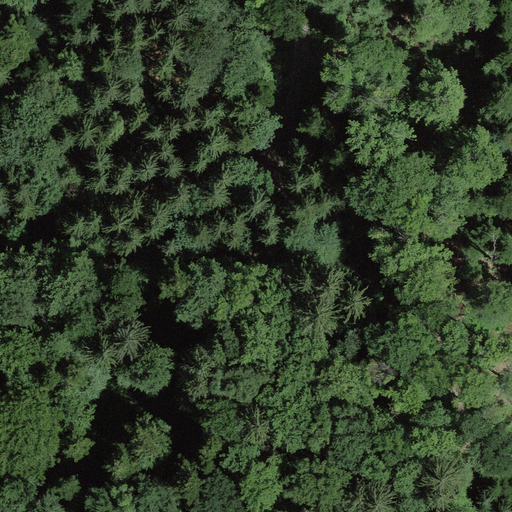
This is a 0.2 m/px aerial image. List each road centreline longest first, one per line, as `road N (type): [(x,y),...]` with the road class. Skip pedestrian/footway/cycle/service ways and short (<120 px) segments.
road 1 (track): [(297,0),(458,409),(474,511)]
road 2 (track): [(311,48),(269,152),(279,338),(275,511)]
road 3 (track): [(0,230),(173,187)]
